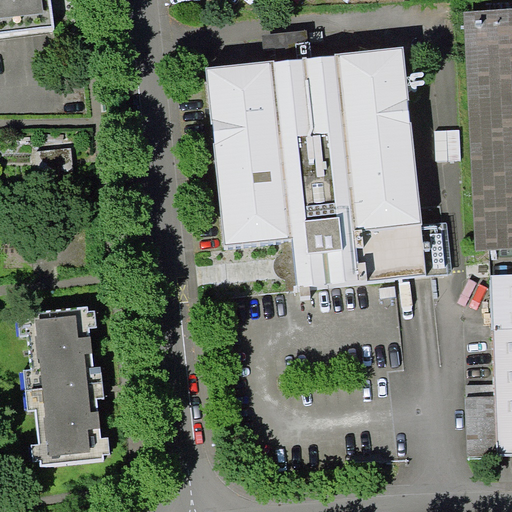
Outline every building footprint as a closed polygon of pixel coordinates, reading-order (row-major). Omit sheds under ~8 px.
[(50,0),(0,0),(0,38),(55,32),(50,0)] [(484,248),(511,246),(511,19),(473,22),(484,248)] [(297,49),(277,51),(278,67),(208,74),(226,252),(284,246),(285,257),(283,257),(277,260),(273,269),(277,278),(285,281),(287,281),(289,294),(451,278),(445,228),(425,230),(406,54),(298,65),(297,49)] [(72,151),(36,154),(39,179),(75,175),(72,151)] [(511,282),(493,283),(498,400),(470,401),(472,460),(511,458),(511,282)] [(89,311),(26,317),(42,469),(105,462),(89,311)]
